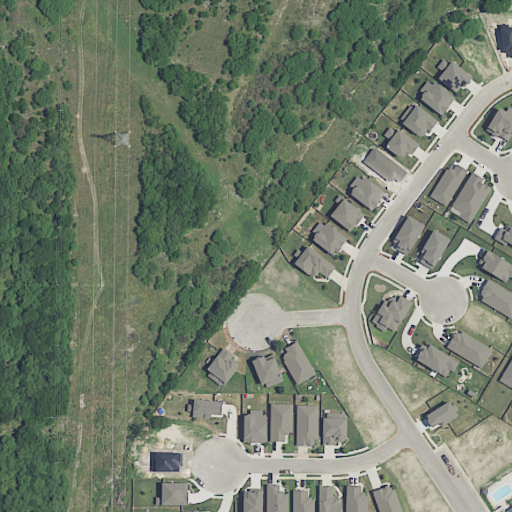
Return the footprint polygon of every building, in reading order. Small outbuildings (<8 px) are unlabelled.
[(436,66),(443,71),(437,78),(456,93),(470,77),(444,56),(436,66)] [(416,98),(442,115),(454,96),(428,80),(416,98)] [(399,121),(422,138),(436,119),(413,102),(399,121)] [(507,142),(511,133),(511,115),(498,107),(485,129),(507,142)] [(383,135),(390,140),(385,147),(404,160),(416,143),(390,125),(383,135)] [(445,205),(466,171),(452,163),(431,196),(445,205)] [(469,223),(491,188),(479,181),(481,177),(472,172),(448,210),(469,223)] [(384,192),(359,175),(347,193),(372,210),(384,192)] [(351,231),(364,213),(342,198),(329,216),(351,231)] [(346,238),(322,220),(309,237),(334,255),(346,238)] [(501,242),(507,231),(501,227),(495,238),(501,242)] [(511,229),(509,228),(503,238),(511,243),(511,229)] [(433,270),(449,237),(432,230),(417,262),(433,270)] [(327,278),(336,265),(306,246),(294,264),(314,278),(318,272),(327,278)] [(511,284),(511,264),(485,249),(477,264),(511,284)] [(477,298),(511,319),(511,317),(511,293),(488,279),(477,298)] [(386,327),(394,332),(410,304),(396,295),(389,308),(381,303),(370,323),(383,330),(386,327)] [(455,330),(446,349),(483,366),(492,347),(455,330)] [(279,353),(297,385),(316,374),(298,342),(279,353)] [(448,378),(457,360),(425,343),(416,361),(448,378)] [(204,372),(222,387),(241,363),(224,348),(204,372)] [(262,387),(283,379),(274,356),(265,360),(264,355),(251,360),(262,387)] [(511,355),(499,380),(511,387),(511,355)] [(189,400),(189,417),(211,418),(211,415),(221,415),(221,402),(189,400)] [(457,416),(449,401),(424,414),(431,429),(457,416)] [(292,404),(270,403),(270,441),(284,441),(284,433),(292,433),(292,404)] [(318,405),(296,404),(296,445),(314,446),(314,439),(318,439),(318,405)] [(243,442),(265,442),(265,411),(242,411),(243,442)] [(346,418),(322,417),(322,443),(346,444),(346,418)] [(186,483),(159,482),(159,504),(186,505),(186,483)] [(266,511),(286,511),(287,492),(279,492),(279,484),(267,484),(266,511)] [(372,491),(378,511),(402,511),(393,484),(372,491)] [(333,486),(319,485),(318,511),(340,511),(341,497),(333,496),(333,486)] [(367,511),(368,493),(360,493),(360,486),(346,485),(345,511),(367,511)] [(292,511),(314,511),(314,498),(307,498),(307,490),(292,490),(292,511)]
